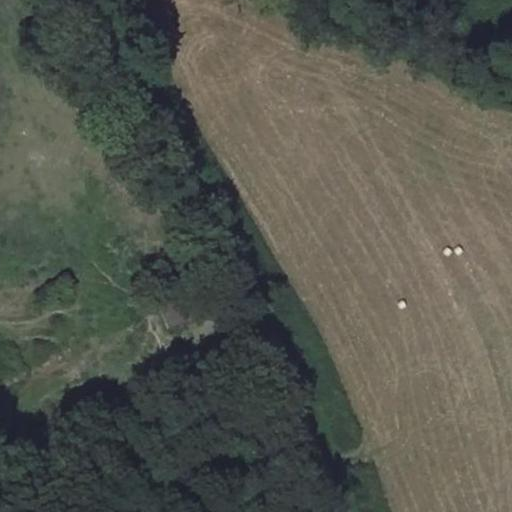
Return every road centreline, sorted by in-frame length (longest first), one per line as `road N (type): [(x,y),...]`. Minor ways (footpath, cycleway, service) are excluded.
road 1 (track): [(302,416),(203,227),(67,0)]
road 2 (track): [(302,416),(270,425),(218,416),(175,384)]
